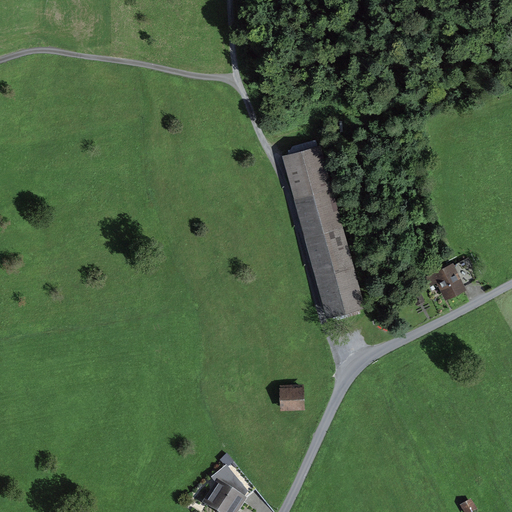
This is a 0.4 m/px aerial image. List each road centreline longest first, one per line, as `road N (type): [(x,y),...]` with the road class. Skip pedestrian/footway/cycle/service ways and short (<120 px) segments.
road 1 (unclassified): [(228,0),(236,79),(287,191),(328,347),(347,375)]
road 2 (tertiary): [(511,281),(347,375)]
road 3 (tertiary): [(347,375),(285,511)]
road 4 (track): [(266,146),(341,114),(392,107)]
